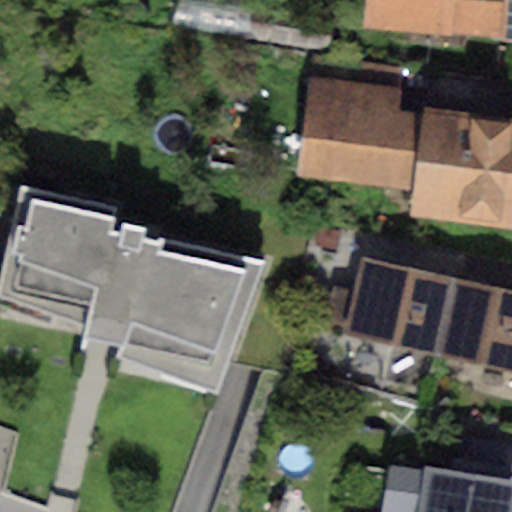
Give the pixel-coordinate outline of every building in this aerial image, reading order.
[(497,36),(501,0),(361,0),(359,28),(454,38),(455,30),(497,36)] [(511,0),(501,0),(497,36),(511,37),(511,0)] [(296,176),(417,192),(426,119),(395,115),(402,68),(311,56),(296,176)] [(511,116),(428,105),(426,119),(417,192),(415,209),(511,221),(511,116)] [(111,231),(117,207),(19,185),(0,273),(0,297),(86,324),(81,336),(121,346),(118,356),(218,393),(265,262),(161,239),(142,237),(145,227),(122,223),(120,232),(111,231)] [(435,349),(453,277),(363,255),(354,292),(334,287),(325,322),(435,349)] [(511,290),(453,277),(435,349),(511,368),(511,290)] [(499,477),(506,442),(438,430),(432,466),(499,477)] [(432,466),(390,460),(381,511),(511,511),(511,479),(499,477),(432,466)]
